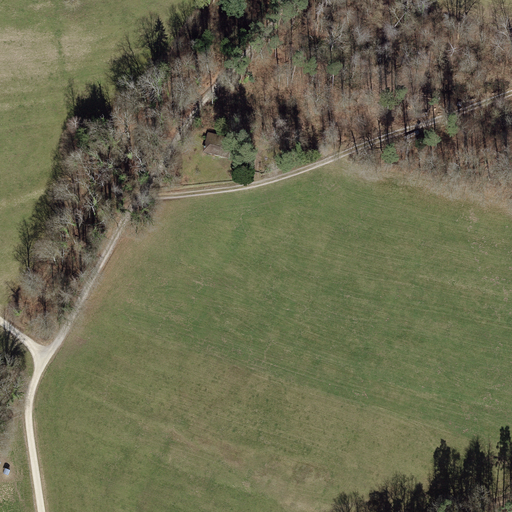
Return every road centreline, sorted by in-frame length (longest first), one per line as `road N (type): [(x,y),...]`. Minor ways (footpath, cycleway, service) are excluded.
road 1 (track): [(511,91),(257,182),(140,196)]
road 2 (track): [(140,196),(33,383),(29,411),(43,511)]
road 3 (track): [(140,196),(194,114),(290,0)]
